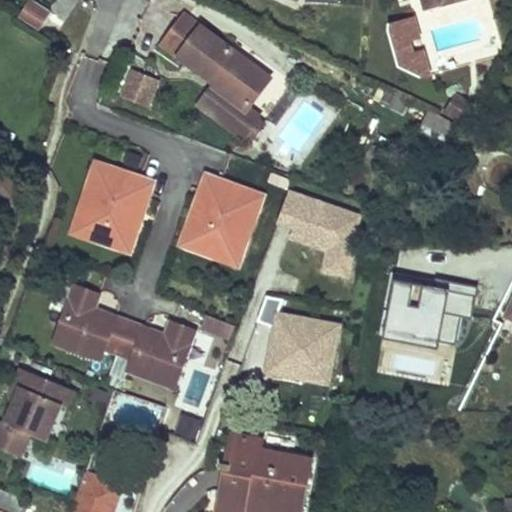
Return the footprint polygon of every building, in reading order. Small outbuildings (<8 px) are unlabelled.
[(34,0),(32,0),(21,19),(41,31),(53,11),(34,0)] [(425,0),(428,11),(472,0),(425,0)] [(272,76),(183,10),(159,43),(215,85),(225,92),(218,101),(209,94),(200,105),(242,136),(257,116),(248,109),(272,76)] [(416,16),(387,24),(402,77),(431,69),(416,16)] [(118,98),(149,110),(161,80),(130,67),(118,98)] [(225,92),(215,85),(209,94),(218,101),(225,92)] [(383,108),(404,112),(407,98),(386,94),(383,108)] [(473,108),(456,96),(444,112),(461,124),(473,108)] [(421,125),(449,139),(456,124),(428,110),(421,125)] [(96,227),(91,238),(128,252),(149,199),(153,201),(159,185),(131,174),(129,179),(100,168),(80,220),(96,227)] [(15,182),(0,173),(0,213),(15,223),(33,193),(15,182)] [(232,184),(203,174),(197,190),(202,192),(182,246),(219,259),(223,247),(240,253),(259,201),(229,190),(232,184)] [(202,192),(197,190),(178,244),(182,246),(202,192)] [(327,252),(320,271),(345,279),(366,215),(289,190),(274,235),(327,252)] [(153,201),(149,199),(128,252),(132,254),(153,201)] [(96,227),(80,220),(75,232),(91,238),(96,227)] [(223,247),(219,259),(235,265),(240,253),(223,247)] [(511,279),(507,277),(508,274),(493,266),(471,309),(504,326),(510,315),(511,315),(511,279)] [(385,338),(465,348),(472,289),(392,279),(385,338)] [(342,323),(281,313),(283,298),(263,295),(258,321),(271,323),(262,376),(331,387),(342,323)] [(97,306),(74,297),(57,340),(103,358),(109,343),(123,347),(128,333),(113,327),(111,331),(90,323),(97,306)] [(234,325),(209,315),(203,330),(228,340),(234,325)] [(143,338),(128,333),(123,347),(136,352),(130,368),(176,385),(192,341),(169,333),(163,350),(142,342),(143,338)] [(77,390),(24,369),(17,385),(23,387),(18,399),(8,423),(3,421),(0,427),(0,448),(25,458),(34,435),(50,441),(64,404),(70,407),(77,390)] [(194,371),(189,398),(205,400),(209,374),(194,371)] [(23,387),(17,385),(12,397),(18,399),(23,387)] [(201,413),(165,399),(157,422),(195,437),(201,413)] [(230,452),(221,451),(217,470),(227,472),(219,508),(241,511),(301,511),(311,460),(260,450),(263,441),(234,436),(230,452)] [(221,451),(206,448),(201,468),(217,470),(221,451)] [(108,511),(118,485),(89,474),(75,511),(108,511)] [(113,511),(122,487),(118,485),(108,511),(113,511)] [(19,511),(25,500),(1,489),(0,491),(0,505),(15,511),(19,511)]
